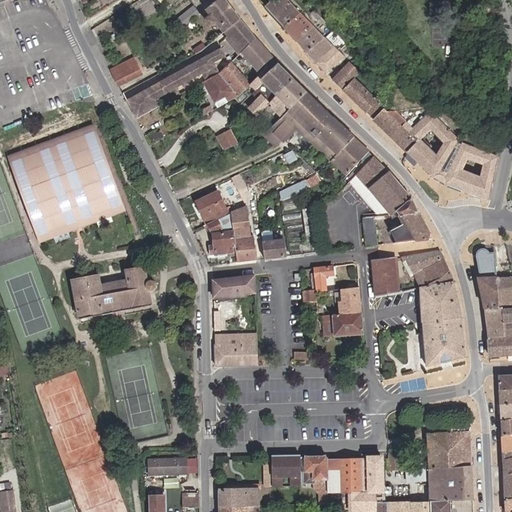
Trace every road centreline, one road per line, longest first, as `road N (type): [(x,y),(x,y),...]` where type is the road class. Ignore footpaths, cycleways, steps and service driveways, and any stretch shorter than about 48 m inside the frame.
road 1 (tertiary): [(66,0),(202,273)]
road 2 (tertiary): [(442,224),(413,183),(283,54),(248,0)]
road 3 (unclassified): [(372,370),(362,256),(202,273)]
road 4 (unclassified): [(250,447),(379,446),(376,405)]
road 5 (unclassified): [(372,370),(207,381)]
road 6 (tertiary): [(477,372),(464,283),(442,224)]
road 7 (tertiary): [(489,511),(477,372)]
road 8 (residential): [(376,405),(250,410)]
road 9 (residential): [(493,219),(511,99)]
